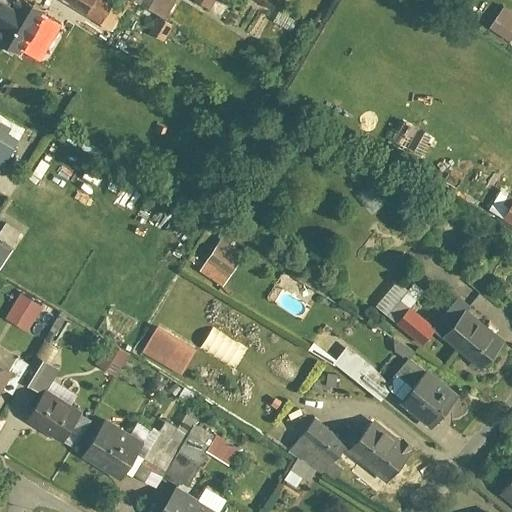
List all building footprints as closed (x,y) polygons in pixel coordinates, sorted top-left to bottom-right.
[(47,11),(25,0),(15,0),(0,29),(0,44),(23,56),(47,11)] [(55,0),(110,29),(123,4),(115,0),(55,0)] [(192,0),(210,9),(214,0),(192,0)] [(492,27),(511,39),(511,37),(511,8),(505,5),(492,27)] [(168,42),(179,24),(164,15),(153,34),(168,42)] [(0,174),(19,139),(0,128),(0,174)] [(198,274),(220,289),(246,250),(223,235),(198,274)] [(0,241),(0,268),(4,271),(17,252),(0,241)] [(7,317),(29,330),(44,305),(22,292),(7,317)] [(434,326),(446,337),(469,310),(472,306),(460,296),(434,326)] [(419,344),(434,326),(411,306),(396,324),(419,344)] [(446,337),(483,369),(506,342),(469,310),(446,337)] [(160,326),(145,351),(181,373),(196,348),(160,326)] [(100,363),(119,375),(131,354),(113,342),(100,363)] [(403,397),(428,368),(413,356),(388,385),(403,397)] [(13,373),(3,388),(13,394),(31,365),(21,359),(13,373)] [(42,359),(27,384),(45,394),(59,370),(42,359)] [(0,393),(3,388),(13,373),(0,364),(0,393)] [(401,399),(432,426),(459,396),(428,368),(403,397),(401,399)] [(82,417),(45,394),(27,423),(64,445),(82,417)] [(106,416),(82,456),(122,480),(139,452),(146,441),(106,416)] [(146,441),(139,452),(168,469),(189,435),(160,417),(146,441)] [(348,444),(317,417),(293,445),(324,472),(348,444)] [(378,418),(349,451),(385,483),(414,450),(378,418)] [(189,435),(168,469),(190,483),(211,448),(189,434),(189,435)] [(511,500),(511,479),(501,492),(511,500)] [(221,511),(178,485),(161,511),(221,511)]
